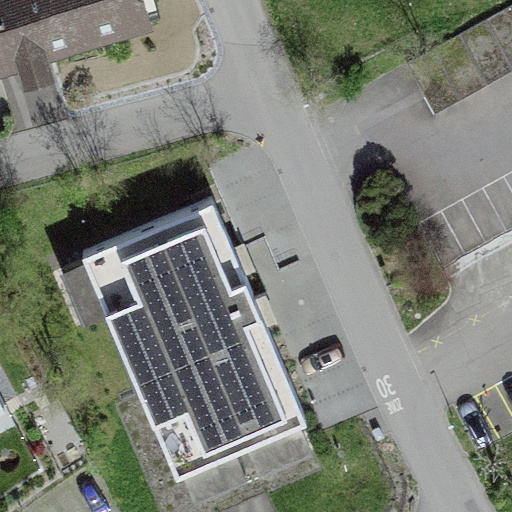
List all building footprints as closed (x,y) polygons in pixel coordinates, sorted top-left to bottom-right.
[(0,0),(0,69),(87,43),(73,0),(0,0)] [(145,0),(73,0),(87,43),(152,23),(145,0)] [(511,5),(408,60),(429,100),(434,109),(511,67),(511,5)] [(429,100),(367,134),(417,224),(448,279),(511,243),(511,67),(434,109),(429,100)] [(212,189),(84,245),(195,498),(323,442),(212,189)] [(0,436),(21,425),(0,386),(0,436)]
